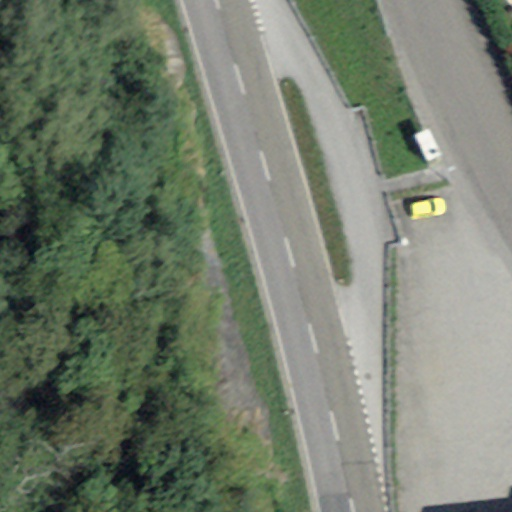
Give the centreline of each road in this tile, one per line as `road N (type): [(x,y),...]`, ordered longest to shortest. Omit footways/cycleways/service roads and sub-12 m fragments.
road 1 (secondary): [(214,0),(303,306),(352,511)]
road 2 (tertiary): [(511,184),(430,0)]
